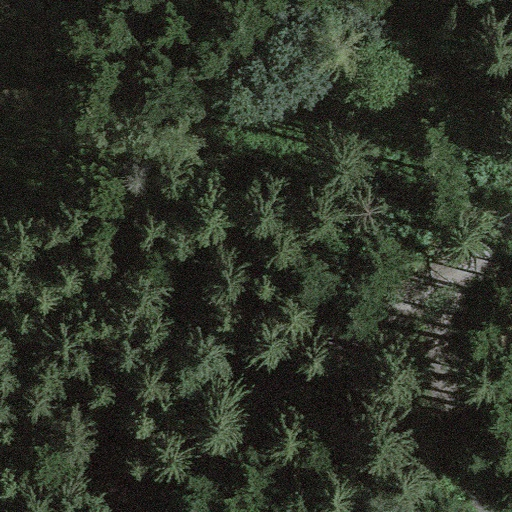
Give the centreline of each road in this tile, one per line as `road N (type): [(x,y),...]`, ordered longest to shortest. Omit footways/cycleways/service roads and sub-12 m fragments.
road 1 (track): [(0,96),(222,123),(511,87)]
road 2 (track): [(95,511),(353,327),(444,286)]
road 3 (track): [(481,511),(437,406),(433,346),(444,286),(473,234),(511,200)]
